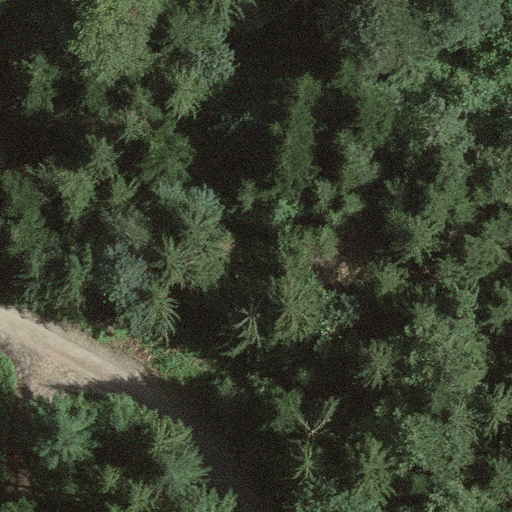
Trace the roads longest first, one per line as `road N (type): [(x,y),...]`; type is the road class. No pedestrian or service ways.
road 1 (track): [(241,511),(235,493),(155,405),(0,321)]
road 2 (track): [(10,511),(50,348)]
